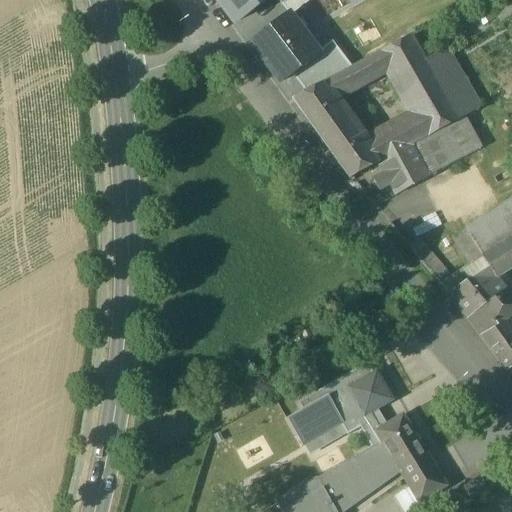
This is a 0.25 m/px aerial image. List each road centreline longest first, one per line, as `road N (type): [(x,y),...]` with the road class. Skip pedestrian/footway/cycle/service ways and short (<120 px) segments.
road 1 (residential): [(511,392),(361,228),(216,40)]
road 2 (secondary): [(92,511),(126,303),(115,87)]
